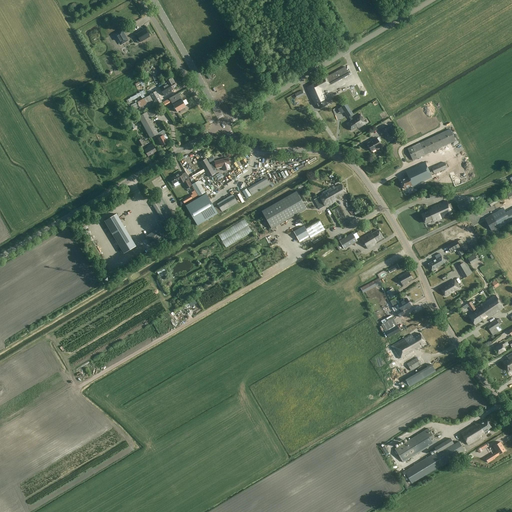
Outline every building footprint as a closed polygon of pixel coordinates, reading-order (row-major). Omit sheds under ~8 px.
[(141,42),(150,37),(145,29),(136,34),(136,35),(134,36),(138,43),(141,42)] [(114,34),(120,45),(127,41),(121,30),(114,34)] [(321,88),(349,74),(345,67),(307,88),(312,100),(313,99),(315,104),(316,104),(319,109),(327,105),(325,100),(326,99),(321,88)] [(169,91),(178,86),(173,77),(167,81),(168,82),(159,87),(164,96),(170,93),(169,91)] [(144,90),(128,99),(130,103),(146,94),(144,90)] [(157,106),(162,103),(156,91),(150,95),(157,106)] [(171,101),(180,96),(178,93),(169,99),(171,101)] [(142,112),(155,105),(149,95),(136,103),(142,112)] [(180,96),(171,101),(173,105),(172,105),(177,112),(186,107),(182,99),(182,100),(180,96)] [(345,105),(338,110),(340,113),(343,111),(345,114),(349,111),(345,105)] [(166,143),(167,143),(163,136),(165,134),(163,131),(158,134),(149,118),(158,114),(155,108),(138,117),(150,138),(155,135),(159,142),(158,142),(159,144),(160,144),(162,146),(164,144),(165,145),(166,144),(166,143)] [(353,120),(347,124),(351,131),(357,127),(358,128),(364,124),(365,123),(363,120),(360,114),(352,119),(353,120)] [(387,138),(392,135),(397,132),(393,125),(388,128),(387,128),(382,131),(387,138)] [(412,161),(455,141),(450,129),(407,149),(412,161)] [(377,149),(381,147),(376,138),(372,140),(372,141),(367,144),(371,151),(376,148),(377,149)] [(148,157),(157,152),(152,144),(147,147),(148,148),(144,150),(148,157)] [(216,166),(216,168),(222,167),(223,171),(230,169),(229,165),(230,165),(228,158),(214,162),(215,164),(210,165),(206,159),(200,162),(209,177),(215,174),(213,171),(216,170),(214,167),(216,166)] [(412,185),(412,186),(432,177),(431,175),(447,168),(449,167),(448,164),(445,165),(444,162),(431,168),(433,171),(429,173),(425,162),(405,171),(408,177),(400,180),(400,181),(400,182),(401,184),(402,184),(404,189),(412,185)] [(186,189),(192,186),(188,179),(185,181),(180,172),(175,175),(175,176),(170,179),(173,184),(179,181),(180,184),(183,183),(186,189)] [(193,182),(200,177),(198,173),(190,177),(193,182)] [(251,195),(270,185),(266,177),(247,188),(251,195)] [(205,193),(198,181),(192,185),(199,197),(205,193)] [(317,198),(318,201),(315,203),(320,209),(323,207),(328,204),(329,206),(335,202),(334,200),(338,198),(339,200),(342,198),(341,197),(346,193),(341,184),(335,188),(334,186),(321,194),(322,195),(317,198)] [(246,198),(251,196),(246,189),(242,191),(246,198)] [(271,229),(306,209),(296,191),(261,211),(271,229)] [(478,191),(469,196),(470,198),(472,198),(473,201),(475,200),(476,203),(482,200),(478,191)] [(197,226),(217,214),(206,194),(185,206),(197,226)] [(222,212),(237,202),(233,194),(217,204),(222,212)] [(184,203),(192,198),(190,195),(182,200),(184,203)] [(162,221),(163,221),(171,216),(161,198),(152,204),(162,221)] [(432,223),(452,214),(446,201),(431,208),(432,209),(428,211),(421,215),(425,223),(431,221),(432,223)] [(343,229),(350,225),(339,206),(332,210),(343,229)] [(499,208),(491,212),(497,222),(505,218),(508,223),(511,220),(511,208),(506,213),(503,208),(500,210),(499,208)] [(112,235),(125,228),(117,214),(104,221),(112,235)] [(497,225),(492,215),(485,219),(491,231),(495,229),(495,230),(499,228),(497,225)] [(156,244),(155,243),(167,235),(161,225),(155,228),(156,230),(145,236),(151,245),(152,244),(153,246),(156,244)] [(303,227),(294,232),(300,242),(309,236),(305,229),(305,230),(303,227)] [(125,228),(112,235),(124,254),(136,247),(125,228)] [(373,244),(383,238),(378,230),(371,234),(370,233),(361,238),(367,249),(374,245),(373,244)] [(339,241),(335,243),(339,251),(343,248),(344,249),(357,241),(356,239),(359,238),(356,233),(353,234),(352,233),(339,241)] [(450,252),(459,247),(456,241),(447,246),(450,252)] [(441,265),(445,263),(440,253),(435,256),(436,259),(428,264),(432,271),(441,266),(441,265)] [(464,262),(457,266),(464,278),(471,274),(464,262)] [(253,264),(239,271),(243,279),(250,275),(249,272),(256,268),(253,264)] [(161,276),(168,271),(164,265),(156,270),(161,276)] [(407,282),(412,279),(408,271),(397,277),(403,286),(408,283),(407,282)] [(368,284),(371,288),(381,282),(378,278),(368,284)] [(440,288),(445,297),(452,292),(451,291),(454,289),(455,291),(458,289),(453,280),(440,288)] [(396,295),(392,288),(386,292),(390,298),(391,297),(391,298),(396,295)] [(496,311),(499,309),(499,310),(503,308),(495,295),(475,309),(475,310),(476,311),(468,316),(474,325),(487,317),(488,319),(497,313),(496,311)] [(398,300),(399,303),(397,304),(393,307),(396,312),(399,317),(404,314),(402,311),(406,309),(411,306),(406,298),(404,300),(403,297),(398,300)] [(470,302),(467,304),(470,309),(472,312),(475,310),(475,309),(470,302)] [(400,329),(407,327),(403,316),(396,319),(400,329)] [(493,336),(502,329),(499,324),(502,322),(499,319),(487,327),(493,336)] [(388,338),(392,336),(400,331),(397,325),(385,332),(388,338)] [(420,346),(425,343),(419,333),(413,337),(411,334),(391,346),(399,359),(405,355),(406,356),(413,352),(412,351),(416,348),(417,350),(421,347),(420,346)] [(498,355),(505,350),(501,344),(494,348),(498,355)] [(511,352),(506,356),(508,359),(503,362),(508,371),(511,368),(511,352)] [(407,364),(411,371),(421,365),(416,358),(407,364)] [(435,371),(431,365),(405,381),(409,387),(435,371)] [(480,435),(491,428),(486,419),(480,423),(480,421),(460,433),(468,445),(481,437),(480,435)] [(403,462),(436,442),(428,428),(394,449),(403,462)] [(436,452),(402,473),(406,480),(409,478),(412,483),(441,465),(442,466),(460,455),(460,456),(465,453),(459,442),(454,444),(450,438),(434,448),(436,452)] [(499,454),(505,450),(500,442),(493,446),(496,452),(485,459),(488,463),(495,459),(494,458),(499,455),(499,454)] [(473,453),(466,458),(468,462),(475,457),(473,453)]
